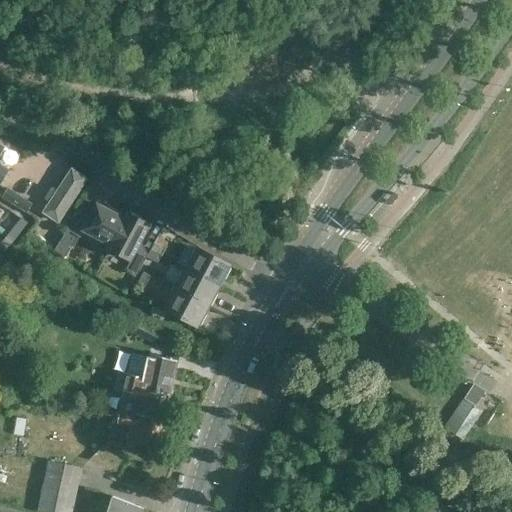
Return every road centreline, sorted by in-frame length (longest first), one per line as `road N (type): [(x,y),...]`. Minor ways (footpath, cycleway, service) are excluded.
road 1 (residential): [(284,290),(27,120),(0,113)]
road 2 (tertiary): [(309,255),(361,212),(511,16)]
road 3 (tertiary): [(474,0),(327,215),(309,255)]
road 4 (unclassified): [(263,326),(492,511)]
road 5 (tertiary): [(193,511),(263,326)]
